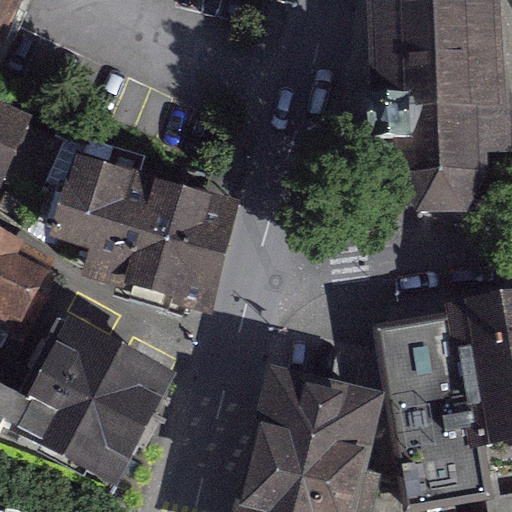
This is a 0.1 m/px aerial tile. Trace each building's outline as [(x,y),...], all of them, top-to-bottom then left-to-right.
[(0,0),(0,22),(9,0),(0,0)] [(492,0),(373,0),(378,96),(358,97),(360,141),(380,140),(381,166),(400,165),(426,206),(466,204),(485,162),(511,160),(511,105),(511,93),(497,93),(492,0)] [(0,176),(1,177),(26,119),(0,107),(0,176)] [(86,271),(129,284),(159,188),(70,161),(50,222),(97,236),(86,271)] [(129,284),(180,300),(210,205),(159,188),(129,284)] [(0,251),(0,325),(8,330),(39,272),(0,251)] [(511,296),(457,305),(458,316),(483,469),(511,464),(511,296)] [(483,469),(458,316),(385,328),(413,503),(487,492),(483,469)] [(0,393),(0,430),(2,426),(112,478),(161,374),(61,327),(25,405),(0,393)] [(342,511),(370,397),(282,377),(250,511),(342,511)]
